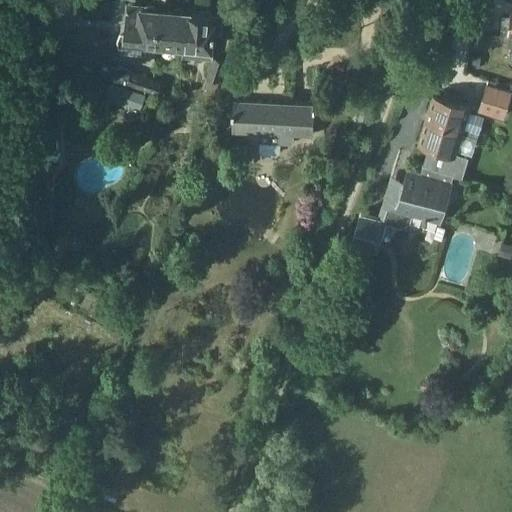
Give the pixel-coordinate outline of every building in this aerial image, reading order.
[(122,32),(118,39),(120,46),(123,47),(122,57),(144,59),(144,53),(157,55),(158,46),(160,46),(163,17),(163,11),(142,9),(142,10),(127,8),(126,17),(126,23),(122,22),(122,32)] [(167,50),(183,51),(183,55),(187,56),(188,47),(191,13),(163,11),(160,46),(167,47),(167,50)] [(191,13),(188,47),(187,56),(212,58),(213,51),(214,51),(216,32),(217,32),(219,16),(191,13)] [(504,20),(502,35),(510,35),(509,47),(511,47),(511,15),(511,21),(504,20)] [(206,78),(207,78),(201,98),(214,102),(226,61),(213,57),(206,78)] [(233,79),(238,64),(228,61),(223,76),(233,79)] [(114,68),(111,78),(152,92),(157,79),(131,70),(132,68),(122,64),(114,68)] [(157,79),(152,92),(158,94),(163,81),(157,79)] [(109,82),(104,97),(132,107),(130,114),(138,117),(140,110),(145,95),(109,82)] [(511,91),(486,84),(482,99),(479,111),(506,119),(511,97),(511,91)] [(427,118),(464,129),(471,105),(434,94),(427,118)] [(254,141),(261,141),(260,154),(280,155),(281,142),(293,143),(294,134),(313,135),(314,104),(235,100),(234,131),(255,132),(254,141)] [(453,165),(456,155),(464,129),(427,118),(419,144),(429,147),(427,155),(436,157),(436,160),(453,165)] [(382,205),(378,217),(388,220),(387,222),(403,227),(411,222),(413,214),(441,223),(454,181),(452,181),(455,174),(424,164),(422,171),(408,167),(405,177),(392,174),(382,205)] [(361,212),(352,242),(379,250),(387,222),(388,220),(378,217),(361,212)] [(341,267),(336,282),(352,286),(356,272),(341,267)]
